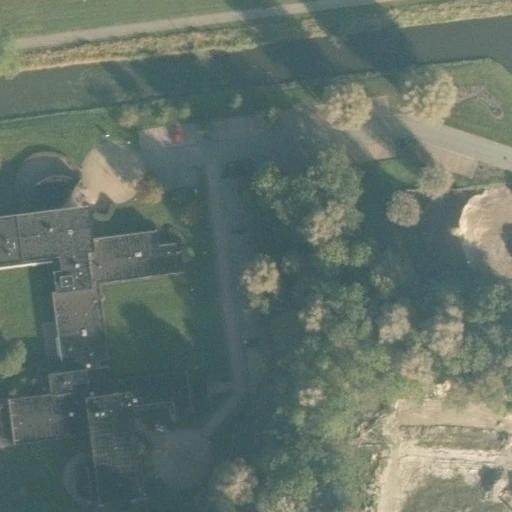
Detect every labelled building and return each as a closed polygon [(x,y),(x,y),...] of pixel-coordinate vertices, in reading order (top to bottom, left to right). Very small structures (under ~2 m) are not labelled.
[(29,211),(22,212),(23,214),(0,217),(0,268),(50,263),(54,292),(51,293),(57,336),(55,339),(57,355),(59,357),(61,372),(47,374),(50,394),(8,400),(8,399),(6,399),(7,406),(3,407),(0,408),(0,435),(5,438),(12,438),(13,445),(14,445),(14,444),(90,435),(94,467),(88,467),(88,466),(87,467),(88,474),(82,475),(78,479),(76,484),(76,490),(79,495),(84,498),(90,498),(90,506),(92,506),(92,505),(109,502),(111,507),(116,511),(121,511),(126,509),(130,505),(131,499),(143,498),(133,419),(191,412),(191,413),(192,413),(192,408),(198,406),(203,402),(206,396),(206,389),(204,383),(200,378),(194,376),(188,375),(187,370),(186,371),(111,381),(109,366),(99,367),(97,361),(108,359),(98,283),(183,272),(181,252),(173,253),(172,246),(158,248),(156,231),(92,239),(88,206),(58,210),(81,180),(80,179),(77,184),(69,180),(60,178),(52,178),(44,182),(37,187),(32,194),(29,202),(29,211)] [(511,203),(481,207),(486,255),(505,253),(502,229),(511,227),(511,203)] [(409,218),(369,222),(372,247),(412,242),(409,218)] [(463,233),(450,234),(453,261),(466,260),(463,233)] [(412,242),(372,247),(376,285),(402,282),(400,266),(415,265),(412,242)] [(402,282),(376,285),(381,323),(421,318),(418,294),(403,295),(402,282)] [(421,318),(381,323),(383,346),(424,342),(421,318)] [(483,329),(470,330),(471,357),(485,356),(483,329)] [(511,344),(497,346),(499,372),(511,371),(511,344)] [(497,346),(484,346),(486,373),(499,372),(497,346)] [(410,467),(407,508),(434,509),(436,469),(410,467)] [(436,469),(434,509),(459,511),(461,471),(436,469)] [(461,471),(459,511),(475,511),(484,511),(487,472),(461,471)] [(511,473),(487,472),(484,511),(509,511),(511,480),(511,473)]
